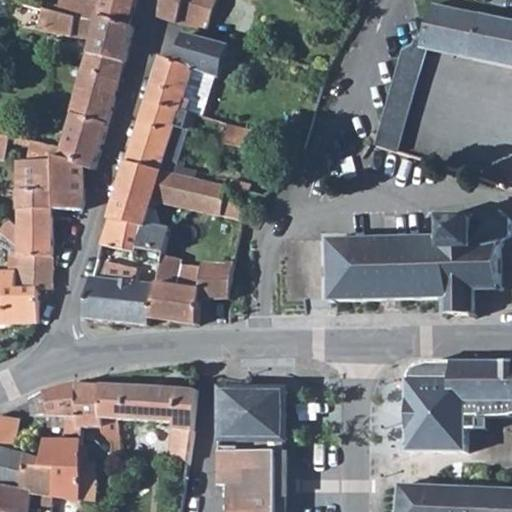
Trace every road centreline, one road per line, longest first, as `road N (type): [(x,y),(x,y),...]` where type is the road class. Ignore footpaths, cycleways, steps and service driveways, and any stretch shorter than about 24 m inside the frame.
road 1 (residential): [(151,0),(148,43),(72,279),(58,363)]
road 2 (residential): [(511,203),(333,200),(304,207),(277,231),(267,257),(266,342)]
road 3 (secondary): [(266,342),(141,347),(58,363)]
road 4 (residential): [(356,511),(359,341)]
road 5 (unknown): [(207,344),(209,511)]
road 6 (secondary): [(511,342),(359,341)]
